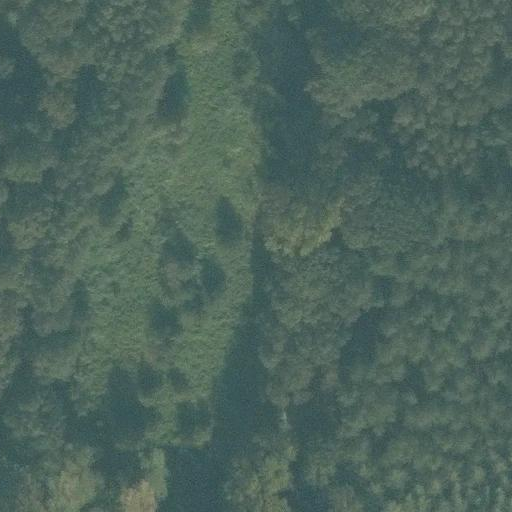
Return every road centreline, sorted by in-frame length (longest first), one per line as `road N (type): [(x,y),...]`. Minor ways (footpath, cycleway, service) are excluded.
road 1 (track): [(356,511),(334,400),(412,0)]
road 2 (track): [(511,165),(380,167)]
